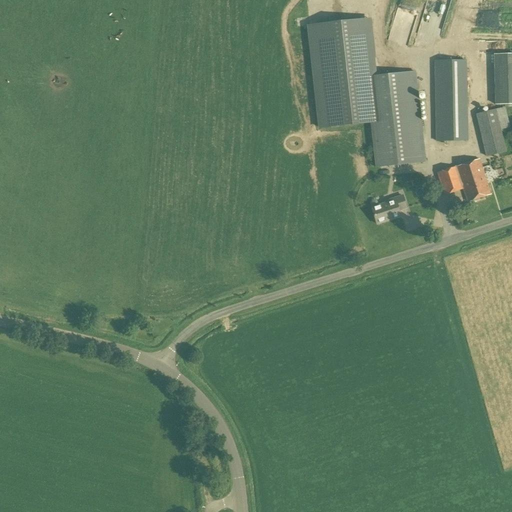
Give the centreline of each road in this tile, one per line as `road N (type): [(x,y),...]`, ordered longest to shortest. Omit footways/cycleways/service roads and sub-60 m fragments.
road 1 (unclassified): [(511,220),(217,314),(186,333),(161,368)]
road 2 (track): [(384,0),(381,58),(422,55),(430,169),(452,239)]
road 3 (unclassified): [(242,511),(221,427),(161,368)]
road 4 (unclassified): [(161,368),(0,322)]
